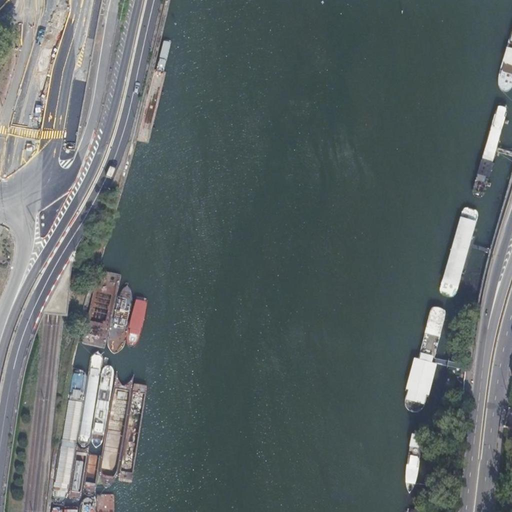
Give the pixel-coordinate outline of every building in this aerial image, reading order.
[(498,79),(498,83),(500,88),(504,91),(509,89),(511,85),(511,27),(499,72),(498,79)] [(500,105),(496,107),(473,191),(474,194),(476,196),(480,196),(484,195),(486,191),(507,110),(506,107),(500,105)] [(463,209),(461,212),(440,288),(440,292),(441,295),(446,297),(450,297),(454,296),(456,294),(478,217),(478,214),(478,212),(477,210),(467,207),(465,207),(463,209)] [(432,307),(430,310),(404,402),(405,406),(410,411),(414,412),(420,410),(424,405),(445,313),(445,309),(440,307),(436,307),(432,307)] [(421,433),(410,432),(407,455),(405,474),(406,485),(410,492),(415,485),(417,474),(419,455),(421,433)]
